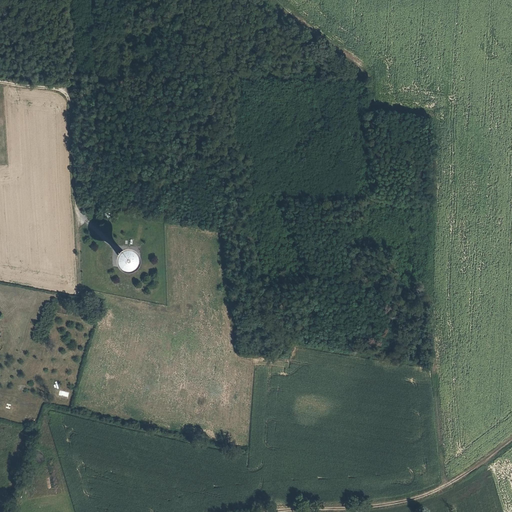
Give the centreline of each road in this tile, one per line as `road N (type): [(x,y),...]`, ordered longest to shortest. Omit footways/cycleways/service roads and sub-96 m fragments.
road 1 (track): [(77,276),(73,99),(0,83)]
road 2 (track): [(308,511),(426,497),(511,439)]
